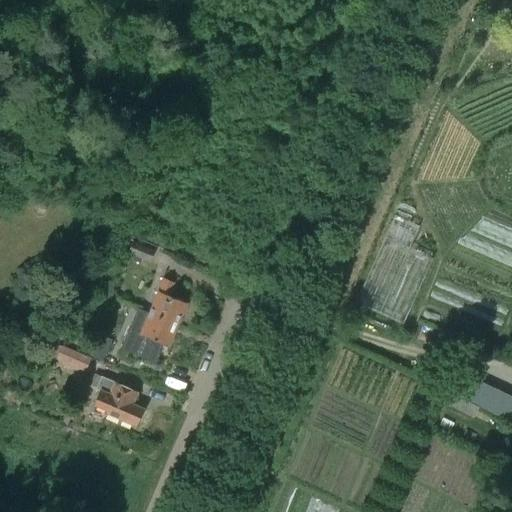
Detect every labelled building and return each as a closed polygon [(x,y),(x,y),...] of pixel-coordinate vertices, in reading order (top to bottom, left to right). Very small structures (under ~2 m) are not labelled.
[(405,253),(414,231),(390,221),(352,308),(400,328),(429,263),(405,253)] [(131,242),(127,254),(148,262),(152,251),(131,242)] [(163,279),(140,334),(134,347),(144,351),(149,338),(169,346),(187,304),(168,296),(173,283),(163,279)] [(424,327),(419,338),(427,341),(431,330),(424,327)] [(89,355),(102,360),(111,340),(98,335),(89,355)] [(54,360),(75,370),(81,357),(60,348),(54,360)] [(511,395),(454,372),(444,398),(466,407),(511,424),(511,395)] [(101,377),(94,374),(83,400),(95,405),(95,406),(107,411),(106,414),(135,426),(142,409),(133,405),(137,394),(115,384),(115,383),(101,377)] [(444,398),(441,397),(437,406),(462,415),(466,407),(444,398)]
